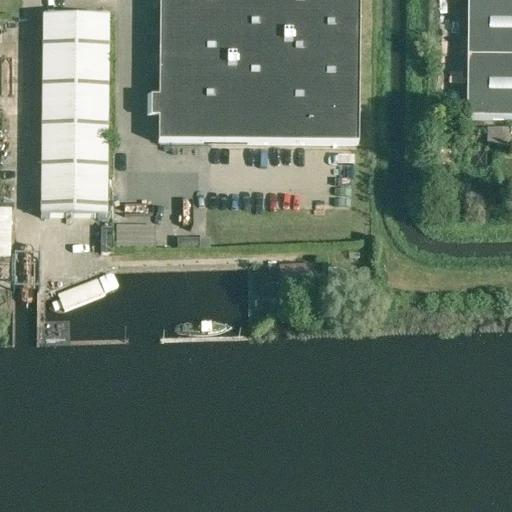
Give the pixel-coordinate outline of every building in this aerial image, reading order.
[(159,0),(157,145),(357,147),(358,0),(159,0)] [(465,121),(511,121),(511,0),(432,0),(432,2),(467,2),(465,121)] [(40,219),(105,220),(107,19),(42,19),(40,219)] [(0,253),(10,254),(11,204),(0,204),(0,253)] [(114,251),(153,251),(153,229),(114,228),(114,251)] [(101,230),(100,256),(112,257),(112,231),(101,230)] [(176,251),(198,251),(198,240),(176,240),(176,251)] [(198,240),(198,251),(209,251),(209,240),(198,240)] [(24,242),(23,269),(36,269),(36,242),(24,242)] [(314,295),(313,266),(278,268),(280,297),(314,295)] [(241,293),(251,294),(252,277),(242,276),(241,293)]
